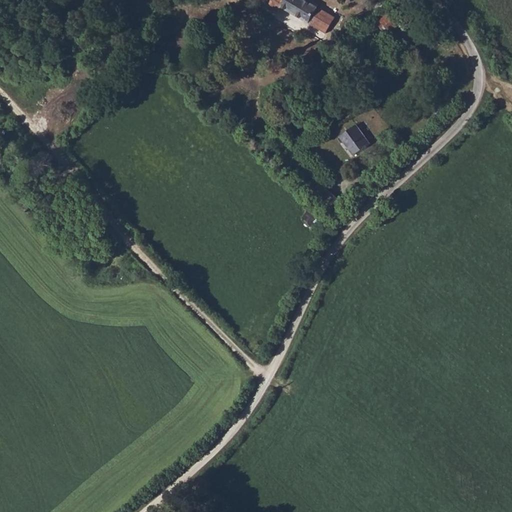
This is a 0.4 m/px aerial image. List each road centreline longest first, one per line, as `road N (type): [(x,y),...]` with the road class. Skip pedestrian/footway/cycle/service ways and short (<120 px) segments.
road 1 (unclassified): [(141,511),(233,428),(333,247),(476,98),(478,66),(439,0)]
road 2 (track): [(266,378),(177,293),(0,91)]
